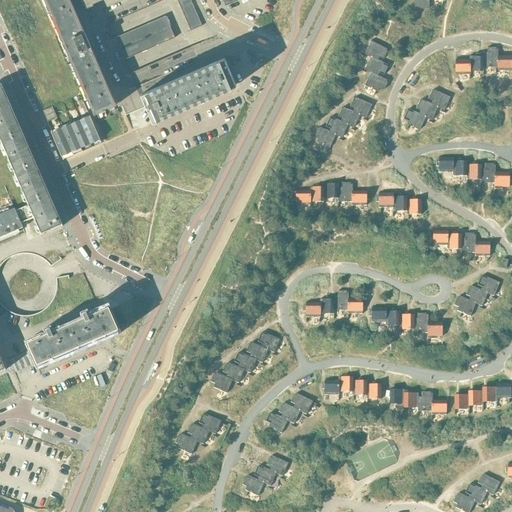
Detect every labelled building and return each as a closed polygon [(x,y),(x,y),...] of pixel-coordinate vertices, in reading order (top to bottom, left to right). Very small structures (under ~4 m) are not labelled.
[(44,0),(95,114),(103,111),(107,110),(107,109),(116,105),(70,0),(44,0)] [(81,0),(85,8),(93,5),(92,1),(94,0),(81,0)] [(125,13),(130,11),(125,0),(124,0),(120,2),(125,13)] [(136,8),(132,0),(125,0),(130,11),(136,8)] [(138,0),(132,0),(136,8),(141,6),(138,0)] [(181,8),(193,3),(191,0),(184,0),(179,3),(181,8)] [(114,4),(119,16),(125,13),(120,2),(114,4)] [(195,9),(193,3),(181,8),(184,14),(195,9)] [(114,18),(119,16),(114,4),(109,7),(114,18)] [(108,20),(114,18),(109,7),(103,9),(108,20)] [(93,19),(103,23),(108,20),(103,9),(102,10),(100,11),(98,12),(97,13),(96,15),(95,16),(94,18),(93,19)] [(197,14),(195,9),(184,14),(186,19),(197,14)] [(200,20),(197,14),(186,19),(188,25),(200,20)] [(165,29),(170,26),(165,15),(160,17),(165,29)] [(165,29),(160,17),(154,20),(159,31),(165,29)] [(93,31),(94,33),(105,28),(103,23),(93,19),(93,21),(92,22),(92,25),(92,26),(92,28),(92,29),(92,30),(93,31)] [(153,34),(159,31),(154,20),(148,22),(153,34)] [(202,25),(200,20),(188,25),(191,30),(202,25)] [(153,34),(148,22),(143,25),(148,36),(153,34)] [(137,27),(142,38),(148,36),(143,25),(137,27)] [(175,37),(170,26),(165,29),(169,40),(175,37)] [(132,30),(137,41),(142,38),(137,27),(132,30)] [(96,39),(108,34),(105,28),(94,33),(96,39)] [(159,31),(164,42),(169,40),(165,29),(159,31)] [(131,43),(137,41),(132,30),(126,32),(131,43)] [(158,45),(164,42),(159,31),(153,34),(158,45)] [(131,43),(126,32),(121,34),(126,46),(131,43)] [(110,39),(108,34),(96,39),(103,55),(110,39)] [(126,46),(121,34),(115,37),(120,48),(126,46)] [(158,45),(153,34),(148,36),(153,47),(158,45)] [(148,36),(142,38),(147,49),(153,47),(148,36)] [(115,37),(110,39),(103,55),(120,48),(115,37)] [(142,38),(137,41),(142,52),(147,49),(142,38)] [(365,54),(371,56),(378,60),(378,59),(382,62),(378,59),(379,56),(384,58),(388,50),(383,48),(382,46),(371,40),(365,54)] [(137,41),(131,43),(136,54),(142,52),(137,41)] [(136,54),(131,43),(126,46),(131,57),(136,54)] [(131,57),(126,46),(120,48),(125,59),(131,57)] [(484,67),(484,70),(485,70),(485,67),(498,66),(498,70),(498,66),(498,55),(498,54),(496,52),(496,47),(487,47),(487,52),(484,52),(484,55),(484,56),(484,55),(484,67)] [(120,48),(103,55),(120,61),(125,59),(120,48)] [(188,52),(193,63),(198,61),(193,49),(188,52)] [(187,65),(193,63),(188,52),(182,54),(187,65)] [(476,56),(470,56),(470,59),(470,70),(471,70),(484,70),(484,67),(484,55),(484,56),(484,55),(480,55),(480,53),(476,53),(476,56)] [(187,65),(182,54),(177,56),(182,68),(187,65)] [(120,61),(103,55),(110,72),(122,67),(120,61)] [(498,66),(498,70),(511,69),(511,65),(511,63),(511,58),(511,59),(511,55),(498,55),(498,66)] [(176,70),(182,68),(177,56),(171,59),(176,70)] [(378,75),(382,77),(378,75),(379,72),(384,74),(388,66),(383,64),(382,62),(378,59),(378,60),(371,56),(365,69),(371,72),(378,75)] [(470,70),(471,70),(470,70),(470,59),(470,56),(469,56),(469,59),(456,59),(456,63),(453,63),(453,68),(456,68),(456,74),(470,74),(470,70)] [(142,94),(154,120),(236,84),(225,58),(142,94)] [(171,73),(176,70),(171,59),(165,61),(171,73)] [(165,75),(171,73),(165,61),(160,64),(165,75)] [(165,75),(160,64),(155,66),(159,78),(165,75)] [(154,80),(159,78),(155,66),(149,68),(154,80)] [(124,71),(122,67),(110,72),(112,76),(113,77),(125,73),(124,71)] [(154,80),(149,68),(144,71),(148,82),(154,80)] [(148,82),(144,71),(138,73),(143,85),(148,82)] [(383,80),(382,77),(378,75),(371,72),(365,85),(378,91),(379,87),(384,89),(388,82),(383,80)] [(125,73),(113,77),(113,78),(114,79),(114,80),(115,81),(117,83),(118,84),(119,86),(121,86),(122,87),(124,88),(127,78),(125,73)] [(143,85),(138,73),(132,76),(137,87),(143,85)] [(132,76),(127,78),(124,88),(126,88),(128,89),(129,89),(131,89),(133,88),(135,88),(136,88),(137,87),(132,76)] [(0,85),(0,104),(8,101),(1,85),(0,85)] [(432,100),(431,103),(431,104),(438,107),(444,110),(450,97),(439,91),(436,92),(432,90),(428,98),(432,100)] [(354,108),(353,111),(360,114),(360,115),(366,117),(372,104),(361,99),(358,100),(354,98),(350,106),(354,108)] [(79,100),(74,102),(78,110),(83,108),(79,100)] [(426,117),(432,120),(438,107),(431,104),(431,103),(427,101),(424,102),(420,100),(416,108),(420,110),(419,113),(426,117)] [(8,101),(0,104),(0,122),(15,116),(8,101)] [(52,106),(42,110),(47,121),(57,117),(52,106)] [(342,118),(341,121),(348,124),(354,127),(360,115),(360,114),(353,111),(349,109),(346,110),(342,108),(338,116),(342,118)] [(419,113),(415,111),(412,112),(408,110),(404,118),(408,120),(407,123),(420,130),(426,117),(419,113)] [(22,132),(15,116),(0,122),(0,140),(0,141),(22,132)] [(81,120),(90,142),(100,138),(90,116),(81,120)] [(329,131),(325,129),(329,131),(336,134),(342,137),(348,124),(341,121),(337,119),(334,120),(330,118),(326,126),(330,128),(329,131)] [(81,146),(90,142),(81,120),(71,124),(81,146)] [(81,146),(71,124),(62,128),(71,150),(81,146)] [(62,154),(71,150),(62,128),(52,132),(62,154)] [(329,131),(325,129),(322,130),(318,128),(314,136),(318,138),(317,141),(330,147),(336,134),(329,131)] [(7,157),(29,148),(22,132),(0,141),(7,157)] [(29,148),(7,157),(14,172),(36,163),(29,148)] [(467,179),(467,176),(467,165),(468,165),(468,161),(463,161),(463,159),(459,159),(459,161),(453,161),(453,158),(439,158),(439,162),(436,162),(436,166),(439,166),(439,172),(453,172),(453,176),(467,176),(467,179)] [(14,172),(21,188),(42,179),(36,163),(14,172)] [(481,180),(481,183),(481,180),(481,169),(482,169),(482,168),(482,165),(477,165),(477,163),(473,163),(473,165),(468,165),(467,165),(467,176),(467,179),(481,180)] [(494,189),(495,183),(495,172),(495,171),(493,169),(493,164),(485,164),(485,168),(482,168),(482,169),(481,169),(481,180),(481,183),(494,183),(494,189)] [(510,172),(495,172),(495,183),(494,189),(502,189),(502,187),(509,187),(509,181),(511,181),(511,176),(509,176),(510,172)] [(49,194),(42,179),(21,188),(27,204),(49,194)] [(324,187),(324,198),(325,198),(324,202),(325,198),(338,199),(338,202),(338,199),(338,187),(339,187),(339,184),(335,184),(335,182),(330,182),(330,184),(324,184),(324,187)] [(338,202),(352,202),(352,191),(353,191),(353,190),(352,189),(350,187),(351,183),(342,183),(342,187),(339,187),(339,184),(339,187),(338,187),(338,199),(338,202)] [(310,202),(324,202),(325,198),(324,198),(324,187),(320,187),(321,185),(316,185),(316,187),(310,187),(310,191),(310,202)] [(310,191),(310,187),(310,191),(296,190),(296,194),(294,194),(293,199),(296,199),(296,205),(310,205),(310,202),(310,191)] [(352,202),(352,206),(366,206),(366,199),(369,199),(369,195),(366,195),(366,191),(353,190),(353,191),(352,191),(352,202)] [(379,208),(393,208),(393,197),(393,193),(379,193),(379,197),(376,197),(376,202),(379,202),(379,208)] [(56,210),(49,194),(27,204),(34,219),(56,210)] [(393,208),(393,211),(407,211),(407,214),(407,211),(407,200),(407,196),(403,196),(403,194),(399,194),(399,197),(393,197),(393,208)] [(408,196),(407,196),(407,200),(407,211),(407,214),(422,214),(422,200),(417,200),(417,198),(413,198),(413,200),(408,200),(408,196)] [(23,208),(16,211),(21,223),(28,220),(23,208)] [(0,238),(23,228),(21,223),(16,211),(15,209),(0,214),(0,238)] [(56,210),(34,219),(41,235),(63,226),(56,210)] [(461,253),(461,249),(461,238),(462,238),(462,234),(458,234),(458,232),(453,232),(453,234),(448,234),(448,231),(433,231),(433,235),(431,235),(431,239),(433,239),(433,245),(447,245),(447,249),(461,249),(461,253)] [(465,238),(462,238),(461,238),(461,249),(461,253),(475,253),(475,256),(475,253),(475,242),(476,242),(476,241),(476,240),(474,238),(474,233),(465,233),(465,238)] [(12,243),(18,255),(21,254),(23,254),(20,241),(17,242),(14,242),(12,243)] [(20,241),(23,254),(26,254),(28,254),(27,241),(22,241),(20,241)] [(490,241),(476,241),(476,242),(475,242),(475,253),(475,256),(489,256),(489,250),(492,250),(492,246),(490,246),(490,241)] [(6,246),(13,257),(15,256),(18,255),(12,243),(10,244),(7,245),(6,246)] [(41,258),(47,246),(45,246),(43,244),(40,243),(37,256),(39,257),(41,258)] [(10,258),(13,257),(6,246),(2,248),(0,249),(0,251),(8,260),(10,258)] [(48,247),(47,246),(41,258),(43,259),(45,261),(53,250),(50,248),(48,247)] [(48,264),(57,254),(55,252),(53,250),(45,261),(47,262),(48,264)] [(58,255),(57,254),(48,264),(50,266),(51,267),(62,259),(60,257),(58,255)] [(482,287),(481,290),(488,293),(494,296),(499,282),(488,278),(486,279),(481,277),(478,285),(482,287)] [(69,288),(57,287),(57,289),(56,291),(68,295),(69,292),(69,291),(69,288)] [(476,303),(482,306),(488,293),(481,290),(476,288),(474,289),(469,287),(466,295),(470,297),(469,300),(464,298),(469,300),(476,303)] [(68,295),(56,291),(55,294),(55,296),(66,301),(67,299),(68,298),(68,295)] [(338,296),(334,296),(334,299),(334,310),(335,310),(335,314),(335,310),(348,310),(348,299),(348,298),(346,296),(346,291),(338,291),(338,296)] [(66,301),(55,296),(54,298),(53,300),(63,307),(65,305),(66,303),(66,301)] [(334,299),(334,296),(334,299),(331,299),(331,297),(326,297),(326,299),(320,299),(320,302),(320,314),(335,314),(335,310),(334,310),(334,299)] [(469,300),(464,298),(462,299),(458,297),(454,305),(459,307),(457,311),(470,316),(476,303),(469,300)] [(348,310),(348,314),(362,314),(362,308),(365,308),(365,303),(362,303),(362,299),(348,299),(348,310)] [(52,302),(50,304),(60,313),(63,307),(53,300),(52,302)] [(320,317),(320,314),(320,302),(306,302),(306,307),(304,307),(304,311),(306,311),(306,317),(320,317)] [(47,307),(55,318),(57,316),(58,315),(60,313),(50,304),(48,306),(47,307)] [(55,318),(47,307),(45,309),(43,310),(49,322),(50,321),(52,320),(55,318)] [(400,326),(400,315),(401,315),(401,311),(396,311),(396,309),(392,309),(392,311),(386,311),(386,308),(372,307),(372,312),(369,312),(369,316),(372,316),(372,322),(386,322),(386,326),(400,326)] [(6,324),(13,313),(10,312),(8,310),(0,319),(0,320),(2,322),(5,324),(6,324)] [(31,350),(36,363),(38,367),(118,332),(116,328),(125,323),(122,316),(113,321),(108,310),(88,319),(86,315),(83,317),(84,321),(52,335),(50,331),(46,333),(48,336),(28,345),(30,351),(31,350)] [(49,322),(43,310),(42,311),(39,313),(43,325),(45,324),(48,323),(49,322)] [(400,326),(400,329),(414,329),(414,318),(414,315),(410,315),(410,312),(406,312),(406,315),(401,315),(400,315),(400,326)] [(13,327),(18,315),(15,314),(13,313),(6,324),(10,326),(13,327)] [(43,325),(39,313),(37,314),(35,315),(36,328),(38,327),(40,326),(43,325)] [(414,333),(428,333),(428,322),(428,321),(428,320),(426,318),(426,313),(418,313),(418,318),(415,318),(415,315),(414,315),(414,318),(414,329),(414,333)] [(18,328),(21,329),(24,316),(21,315),(18,315),(13,327),(15,328),(18,328)] [(27,329),(29,329),(29,316),(26,316),(24,316),(21,329),(24,329),(27,329)] [(428,333),(428,338),(435,338),(435,337),(442,337),(442,330),(444,330),(445,326),(442,326),(442,322),(428,321),(428,322),(428,333)] [(262,344),(261,346),(261,347),(268,350),(274,353),(280,340),(268,335),(266,336),(261,334),(258,342),(262,344)] [(251,354),(249,357),(256,360),(263,363),(268,350),(261,347),(261,346),(261,347),(257,345),(254,346),(249,344),(246,352),(251,354)] [(31,366),(36,363),(31,350),(30,351),(26,352),(31,366)] [(26,368),(31,366),(26,352),(20,354),(26,368)] [(21,370),(26,368),(20,354),(15,356),(21,370)] [(249,357),(245,355),(242,356),(238,354),(234,362),(239,364),(237,367),(244,370),(251,373),(256,360),(249,357)] [(16,372),(21,370),(15,356),(10,359),(16,372)] [(233,380),(232,380),(239,383),(244,370),(237,367),(233,365),(230,366),(226,364),(222,372),(227,374),(226,377),(221,375),(226,377),(225,377),(233,380)] [(226,377),(221,375),(219,376),(214,374),(211,382),(215,384),(214,387),(227,393),(232,380),(233,380),(225,377),(226,377)] [(339,377),(339,380),(339,381),(339,392),(353,392),(353,381),(353,377),(350,377),(350,375),(345,375),(345,377),(339,377)] [(353,381),(353,392),(353,395),(367,396),(367,395),(367,384),(367,381),(364,381),(364,378),(359,378),(359,381),(353,381),(353,377),(353,381)] [(339,395),(339,392),(339,381),(339,380),(325,380),(325,384),(322,384),(322,389),(325,389),(325,395),(339,395)] [(373,384),(367,384),(367,395),(367,396),(367,399),(381,399),(381,384),(377,384),(378,382),(373,382),(373,384)] [(496,384),(496,387),(497,387),(497,398),(511,398),(511,392),(511,391),(511,387),(511,383),(496,384)] [(486,387),(482,387),(482,391),(483,391),(483,402),(497,402),(497,398),(497,387),(496,387),(491,387),(491,385),(486,385),(486,387)] [(389,404),(403,404),(404,404),(404,393),(404,390),(398,390),(398,387),(394,387),(394,390),(390,390),(389,404)] [(472,391),(468,391),(468,395),(469,395),(469,406),(469,405),(483,405),(483,402),(483,391),(482,391),(482,387),(482,391),(477,391),(477,389),(472,389),(472,391)] [(404,404),(403,404),(403,408),(418,408),(418,397),(418,393),(412,393),(412,391),(408,391),(408,393),(405,393),(405,390),(404,390),(404,393),(404,404)] [(469,409),(469,406),(469,395),(468,395),(468,391),(468,395),(463,395),(463,392),(458,392),(458,395),(454,395),(454,409),(469,409)] [(418,408),(418,411),(432,411),(432,400),(432,399),(431,397),(431,392),(422,392),(422,397),(419,397),(419,393),(418,393),(418,397),(418,408)] [(291,402),(295,404),(293,407),(293,408),(300,411),(306,414),(313,401),(301,396),(299,397),(295,394),(291,402)] [(433,400),(432,399),(432,400),(432,411),(432,415),(446,415),(446,409),(449,409),(449,404),(446,404),(446,400),(433,400)] [(281,417),(288,421),(294,424),(300,411),(293,408),(293,407),(289,405),(287,406),(282,404),(278,412),(283,414),(281,417)] [(269,426),(281,433),(288,421),(281,417),(277,415),(274,415),(270,413),(266,421),(270,423),(269,426)] [(202,428),(200,427),(202,428),(209,431),(215,434),(221,421),(210,416),(207,417),(203,415),(199,423),(204,425),(202,428)] [(192,435),(190,438),(197,441),(203,444),(209,431),(202,428),(200,427),(198,426),(195,427),(191,425),(187,433),(192,435)] [(197,441),(190,438),(186,436),(184,437),(179,435),(176,443),(180,445),(179,448),(191,454),(197,441)] [(271,467),(269,470),(276,473),(282,476),(288,463),(277,458),(274,459),(270,457),(266,465),(271,467)] [(259,477),(257,480),(264,483),(270,486),(276,473),(269,470),(265,468),(262,469),(258,467),(254,475),(259,477)] [(482,485),(481,488),(480,489),(487,492),(493,495),(499,482),(489,477),(486,478),(482,476),(478,483),(482,485)] [(257,480),(253,478),(250,479),(246,477),(242,485),(246,487),(245,490),(258,496),(264,483),(257,480)] [(470,495),(468,498),(475,501),(481,505),(487,492),(480,489),(481,488),(476,486),(474,487),(469,485),(465,493),(470,495)] [(469,511),(475,501),(468,498),(464,496),(461,497),(457,494),(453,502),(457,504),(456,508),(464,511),(469,511)] [(0,511),(15,511),(14,510),(14,509),(13,509),(12,508),(11,507),(0,503),(0,511)]
